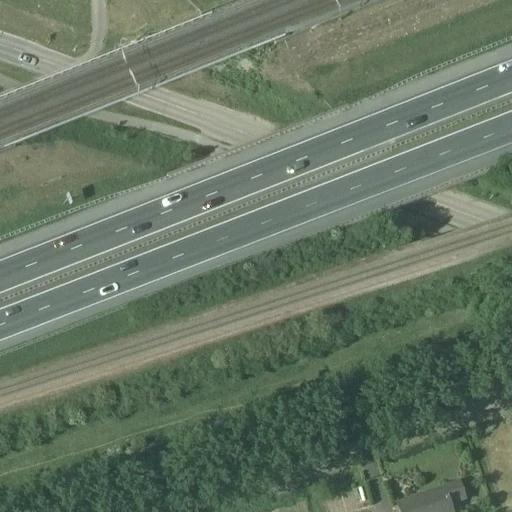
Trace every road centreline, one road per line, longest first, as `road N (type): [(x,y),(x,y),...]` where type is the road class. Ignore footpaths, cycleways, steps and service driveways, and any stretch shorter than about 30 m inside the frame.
road 1 (motorway): [(511,77),(0,279)]
road 2 (motorway): [(0,325),(511,127)]
road 3 (secondary): [(0,49),(511,235)]
road 4 (unclassified): [(511,394),(172,511)]
